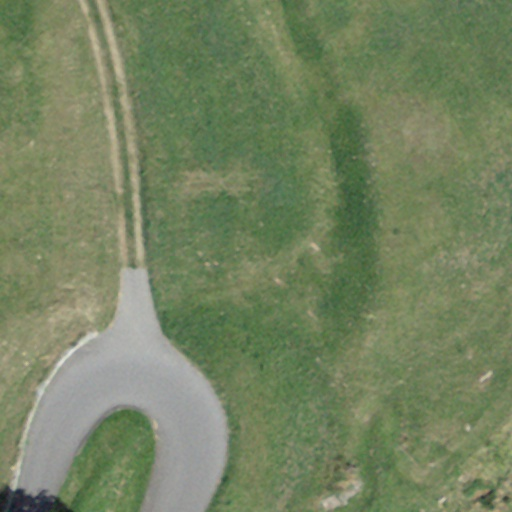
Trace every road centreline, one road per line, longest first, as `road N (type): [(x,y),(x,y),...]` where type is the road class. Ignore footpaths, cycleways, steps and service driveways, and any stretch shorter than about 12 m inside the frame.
road 1 (track): [(87,0),(123,116),(143,382)]
road 2 (unclassified): [(181,511),(207,466),(205,412),(177,390),(143,382),(108,383),(80,404),(42,511)]
